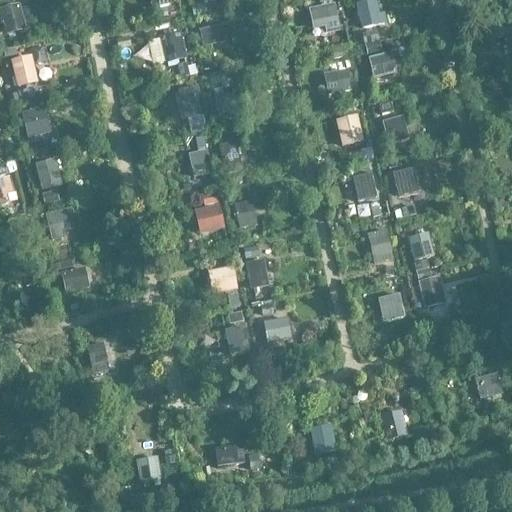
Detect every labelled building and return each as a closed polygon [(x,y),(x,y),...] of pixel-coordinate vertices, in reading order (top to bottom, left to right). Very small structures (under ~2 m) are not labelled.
[(357,0),(355,0),(361,27),(388,22),(383,0),(357,0)] [(311,35),(344,27),(338,2),(305,10),(311,35)] [(1,8),(8,35),(29,29),(22,3),(1,8)] [(365,28),(369,56),(384,54),(380,26),(365,28)] [(153,35),(158,61),(185,56),(180,29),(153,35)] [(391,51),(370,61),(378,78),(399,69),(391,51)] [(8,59),(13,85),(40,80),(34,54),(8,59)] [(321,71),(326,97),(353,92),(348,66),(321,71)] [(212,88),(218,114),(245,109),(239,82),(212,88)] [(184,133),(206,131),(202,86),(179,88),(184,133)] [(24,112),(30,138),(54,132),(47,106),(24,112)] [(385,117),(391,143),(418,138),(412,111),(385,117)] [(359,113),(335,120),(343,147),(367,140),(359,113)] [(194,177),(214,172),(210,149),(189,154),(194,177)] [(29,171),(34,198),(61,193),(56,166),(29,171)] [(417,167),(394,173),(400,197),(423,191),(417,167)] [(345,175),(350,202),(377,196),(372,170),(345,175)] [(0,196),(17,193),(14,176),(0,178),(0,196)] [(230,202),(235,229),(262,223),(257,197),(230,202)] [(194,208),(199,235),(226,229),(221,203),(194,208)] [(47,214),(52,240),(79,235),(74,209),(47,214)] [(389,229),(370,233),(376,263),(395,259),(389,229)] [(409,236),(414,262),(441,257),(436,230),(409,236)] [(248,263),(254,287),(273,283),(267,258),(248,263)] [(206,269),(211,295),(238,290),(233,263),(206,269)] [(443,277),(421,281),(426,307),(448,303),(443,277)] [(56,285),(61,312),(88,306),(83,280),(56,285)] [(6,295),(11,321),(38,316),(33,289),(6,295)] [(373,296),(379,323),(406,317),(400,291),(373,296)] [(232,326),(246,323),(244,312),(230,314),(232,326)] [(260,318),(265,344),(292,339),(287,312),(260,318)] [(249,326),(229,328),(231,350),(251,348),(249,326)] [(82,363),(87,389),(114,384),(109,357),(82,363)] [(470,380),(476,407),(503,402),(497,375),(470,380)] [(377,413),(382,440),(409,434),(404,408),(377,413)] [(316,453),(338,449),(334,424),(312,427),(316,453)] [(213,445),(219,472),(246,467),(240,440),(213,445)] [(132,459),(137,485),(164,480),(159,453),(132,459)]
